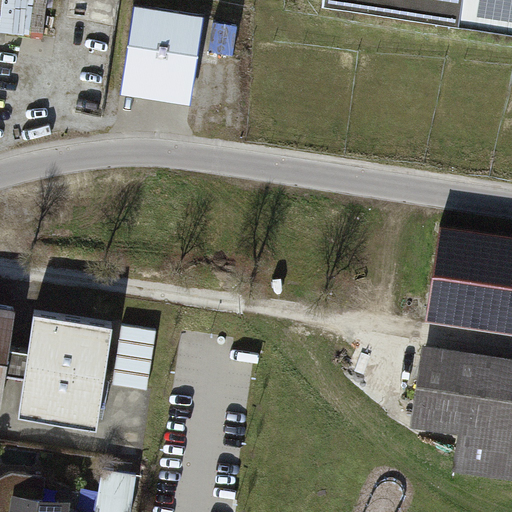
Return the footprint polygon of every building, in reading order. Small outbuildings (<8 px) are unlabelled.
[(6,0),(5,30),(50,31),(50,0),(6,0)] [(511,0),(327,0),(327,2),(511,29),(511,0)] [(136,6),(123,94),(193,105),(206,16),(136,6)] [(237,49),(239,19),(218,17),(215,47),(237,49)] [(511,233),(442,223),(427,319),(511,332),(511,233)] [(38,310),(33,345),(18,343),(24,301),(0,297),(0,401),(10,403),(15,365),(29,367),(23,408),(106,420),(110,390),(143,395),(153,327),(38,310)] [(511,355),(427,343),(417,408),(464,415),(458,454),(511,462),(511,355)] [(142,511),(149,473),(112,467),(104,511),(142,511)] [(79,511),(81,498),(30,492),(27,511),(79,511)]
